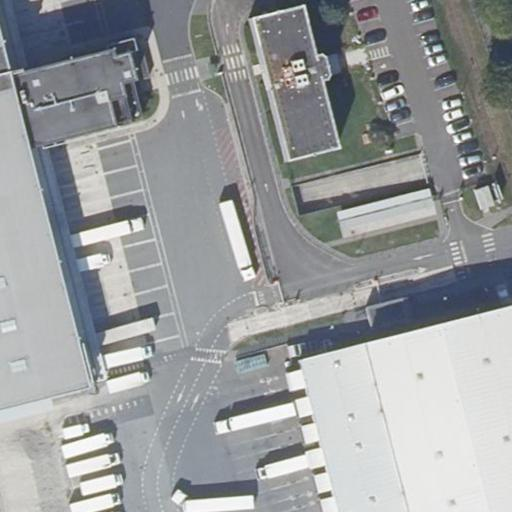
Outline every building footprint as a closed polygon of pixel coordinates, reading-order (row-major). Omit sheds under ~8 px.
[(303,15),(301,6),(250,19),(262,69),(285,162),(337,150),(321,83),(315,59),(303,15)] [(317,60),(315,59),(321,83),(322,84),(325,79),(321,62),(317,60)] [(0,417),(53,405),(84,390),(0,60),(0,417)] [(511,511),(511,313),(299,369),(336,511),(511,511)] [(77,511),(53,405),(0,417),(0,511),(77,511)]
